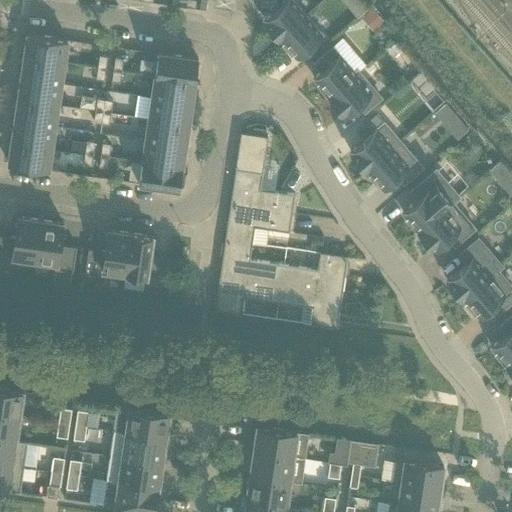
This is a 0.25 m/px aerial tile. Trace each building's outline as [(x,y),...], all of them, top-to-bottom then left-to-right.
[(279,38),(305,16),(291,0),(286,0),(264,20),(265,22),(279,38)] [(362,0),(346,0),(359,14),(368,6),(362,0)] [(372,8),(363,15),(374,28),(383,21),(372,8)] [(308,19),(305,16),(279,38),(295,56),(321,34),(320,34),(320,33),(308,19)] [(24,55),(64,61),(67,39),(27,33),(24,55)] [(396,42),(388,48),(394,56),(402,50),(396,42)] [(354,74),(358,71),(357,70),(354,73),(331,46),(313,62),(320,70),(321,71),(313,78),(328,95),(329,96),(354,74)] [(154,74),(194,80),(197,58),(158,53),(154,74)] [(64,61),(24,55),(20,77),(60,83),(64,61)] [(107,56),(99,55),(97,67),(105,68),(107,56)] [(113,69),(121,70),(122,58),(114,57),(113,69)] [(105,68),(97,67),(95,78),(103,79),(105,68)] [(121,70),(113,69),(111,81),(119,82),(121,70)] [(358,71),(354,74),(329,96),(339,108),(344,114),(352,107),(360,117),(381,98),(358,71)] [(194,80),(154,74),(151,96),(191,102),(194,80)] [(17,98),(57,104),(60,83),(20,77),(17,98)] [(191,102),(151,96),(148,118),(188,124),(191,102)] [(14,120),(54,126),(57,104),(17,98),(14,120)] [(95,110),(103,111),(104,99),(97,98),(95,110)] [(103,111),(110,112),(112,100),(104,99),(103,111)] [(103,111),(95,110),(93,122),(101,123),(103,111)] [(109,124),(110,112),(103,111),(101,123),(109,124)] [(188,124),(148,118),(145,140),(185,145),(188,124)] [(11,142),(51,148),(54,126),(14,120),(11,142)] [(391,147),(399,141),(383,123),(376,129),(350,151),(365,170),(365,169),(391,147)] [(265,148),(267,136),(240,132),(238,144),(265,148)] [(84,152),(92,153),(94,142),(86,140),(84,152)] [(142,161),(181,167),(185,145),(145,140),(142,161)] [(399,141),(391,147),(365,169),(365,170),(381,188),(396,174),(404,184),(422,168),(399,141)] [(51,148),(11,142),(8,164),(47,169),(51,148)] [(108,155),(110,144),(102,143),(100,154),(108,155)] [(237,156),(264,160),(265,148),(238,144),(237,156)] [(92,153),(84,152),(83,164),(91,165),(92,153)] [(108,155),(100,154),(98,166),(106,167),(108,155)] [(230,204),(292,213),(294,194),(259,189),(264,160),(237,156),(230,204)] [(181,167),(142,161),(138,183),(178,189),(181,167)] [(499,162),(489,170),(497,180),(507,171),(499,162)] [(444,208),(458,196),(434,169),(409,190),(416,198),(417,199),(402,212),(417,230),(418,230),(444,208)] [(444,208),(418,230),(417,230),(419,232),(417,234),(424,242),(426,240),(433,248),(447,237),(455,246),(474,229),(452,202),(458,197),(458,196),(444,208)] [(224,239),(251,243),(254,226),(289,231),(292,213),(230,204),(224,239)] [(34,260),(40,219),(18,216),(14,237),(0,234),(0,260),(12,263),(13,257),(34,260)] [(76,246),(59,244),(62,222),(40,219),(34,260),(54,263),(54,269),(72,272),(76,246)] [(130,232),(108,229),(105,250),(88,248),(84,273),(102,276),(103,270),(124,273),(130,232)] [(152,236),(130,232),(124,273),(145,276),(144,282),(163,285),(166,260),(149,257),(152,236)] [(312,235),(311,243),(320,245),(322,237),(312,235)] [(462,297),(488,275),(500,265),(477,237),(458,253),(465,261),(466,262),(446,279),(453,287),(451,289),(458,297),(460,296),(461,296),(462,297)] [(224,239),(219,274),(280,283),(283,264),(249,259),(251,243),(224,239)] [(283,264),(280,283),(341,292),(347,256),(319,252),(317,269),(283,264)] [(469,309),(471,308),(477,315),(478,316),(485,309),(493,318),(511,302),(511,293),(508,290),(511,287),(496,269),(501,266),(500,265),(488,275),(462,297),(464,299),(463,299),(462,301),(469,309)] [(243,296),(277,301),(280,283),(219,274),(214,310),(241,314),(243,296)] [(280,283),(277,301),(311,306),(309,324),(336,328),(341,292),(280,283)] [(511,359),(511,312),(498,324),(505,332),(506,333),(491,347),(499,356),(506,365),(511,359)] [(0,387),(0,413),(18,416),(22,391),(0,387)] [(117,405),(113,430),(165,438),(168,412),(117,405)] [(58,422),(69,423),(71,409),(60,408),(58,422)] [(75,424),(86,426),(88,412),(77,410),(75,424)] [(0,413),(0,438),(15,441),(15,440),(18,416),(0,413)] [(69,423),(58,422),(56,436),(67,437),(69,423)] [(75,424),(73,439),(84,441),(86,426),(75,424)] [(257,425),(253,451),(293,457),(292,457),(304,459),(308,433),(257,425)] [(113,430),(110,455),(161,462),(165,438),(113,430)] [(336,437),(332,462),(340,464),(346,464),(347,456),(350,439),(336,437)] [(0,438),(0,463),(23,467),(27,442),(15,440),(15,441),(0,438)] [(375,460),(377,443),(350,439),(347,456),(375,460)] [(253,451),(249,475),(289,481),(292,457),(293,457),(253,451)] [(110,455),(106,479),(157,487),(161,462),(110,455)] [(50,471),(62,473),(64,458),(53,457),(50,471)] [(392,480),(440,487),(443,465),(395,458),(392,480)] [(68,473),(79,475),(81,461),(70,459),(68,473)] [(329,462),(327,476),(338,478),(340,464),(332,462),(329,462)] [(350,474),(358,475),(360,464),(352,462),(350,474)] [(0,463),(0,489),(19,492),(23,467),(0,463)] [(62,473),(50,471),(49,485),(59,486),(60,486),(62,473)] [(79,475),(68,473),(65,488),(76,490),(79,475)] [(357,487),(358,475),(350,474),(349,486),(357,487)] [(249,475),(245,500),(285,506),(289,481),(249,475)] [(106,479),(102,504),(154,511),(157,487),(106,479)] [(389,502),(436,509),(440,487),(392,480),(392,481),(400,483),(397,502),(389,501),(389,502)] [(45,496),(57,498),(59,486),(49,485),(47,484),(45,496)] [(322,511),(328,511),(333,511),(335,498),(324,497),(322,511)] [(245,500),(243,511),(296,511),(297,507),(285,506),(245,500)] [(387,511),(435,511),(436,509),(389,502),(387,511)]
